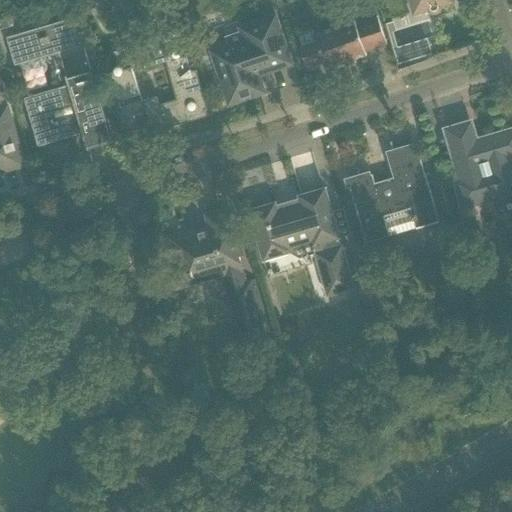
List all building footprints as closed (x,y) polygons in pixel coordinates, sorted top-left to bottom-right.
[(451,0),(409,0),(413,14),(427,10),(427,11),(428,12),(430,13),(431,14),(432,14),(433,14),(436,14),(438,12),(439,11),(440,10),(441,8),(441,7),(441,6),(453,2),(451,0)] [(81,130),(83,138),(88,137),(91,147),(112,140),(100,102),(91,71),(67,79),(59,52),(83,45),(75,17),(6,38),(14,65),(52,54),(62,87),(24,98),(31,123),(36,122),(41,138),(60,132),(63,145),(74,141),(73,138),(71,133),(81,130)] [(300,47),(301,49),(307,68),(323,63),(326,69),(346,63),(347,66),(348,66),(347,62),(353,60),(354,64),(355,63),(354,60),(366,56),(365,52),(387,45),(377,17),(355,24),(354,21),(344,24),(342,20),(341,19),(340,18),(339,17),(338,17),(336,17),(334,17),(333,18),(332,19),(331,21),(331,22),(331,23),(331,24),(332,28),(314,34),(316,41),(300,47)] [(224,87),(230,102),(262,92),(256,74),(289,63),(274,19),(242,30),(246,42),(229,48),(228,45),(212,51),(213,54),(211,54),(216,70),(218,69),(220,75),(218,76),(222,88),(224,87)] [(7,20),(0,21),(0,29),(9,27),(7,20)] [(111,73),(113,81),(119,100),(140,94),(134,72),(166,63),(177,100),(159,106),(157,97),(143,101),(150,126),(162,123),(165,127),(164,128),(164,129),(172,124),(180,120),(188,117),(196,114),(196,113),(194,113),(194,111),(195,111),(196,110),(197,108),(197,107),(197,106),(197,105),(199,105),(199,106),(200,105),(198,97),(197,88),(196,80),(196,71),(195,71),(195,72),(191,72),(184,51),(181,52),(181,51),(180,51),(179,50),(179,49),(177,49),(176,49),(175,49),(171,36),(173,36),(173,35),(113,52),(117,66),(116,66),(115,67),(115,68),(114,69),(114,70),(114,71),(114,72),(111,73)] [(0,172),(24,165),(19,146),(0,82),(0,172)] [(447,129),(448,130),(447,131),(462,181),(457,183),(457,186),(456,186),(458,192),(459,192),(460,197),(459,197),(461,203),(463,203),(463,206),(466,205),(466,206),(477,203),(477,202),(481,201),(480,198),(495,194),(500,210),(503,209),(504,211),(508,209),(509,210),(511,209),(511,165),(509,157),(511,156),(511,131),(483,140),(484,142),(476,145),(470,124),(468,124),(468,123),(467,123),(466,122),(447,129)] [(372,175),(347,182),(353,201),(366,243),(389,236),(383,217),(410,209),(415,228),(438,222),(417,149),(394,155),(400,176),(375,184),(372,175)] [(340,238),(332,212),(325,188),(298,196),(301,204),(278,211),(277,208),(273,209),(267,205),(256,208),(253,215),(250,216),(263,261),(290,253),(288,248),(312,242),(313,246),(314,246),(317,253),(315,253),(327,296),(336,293),(347,290),(354,288),(342,245),(336,247),(334,240),(340,238)] [(171,236),(168,240),(169,245),(170,249),(171,254),(174,253),(176,259),(169,261),(175,280),(177,288),(190,284),(192,277),(191,274),(202,271),(204,280),(222,274),(241,338),(241,339),(242,340),(243,340),(244,341),(245,341),(246,341),(247,342),(248,342),(249,342),(250,342),(271,336),(254,279),(245,282),(242,272),(237,256),(242,254),(235,228),(229,209),(206,216),(210,230),(195,235),(193,228),(179,232),(175,234),(171,236)] [(288,248),(290,253),(300,258),(315,253),(317,253),(314,246),(313,246),(312,242),(288,248)] [(132,267),(128,255),(112,260),(117,272),(132,267)] [(190,284),(204,280),(202,271),(191,274),(192,277),(190,284)]
